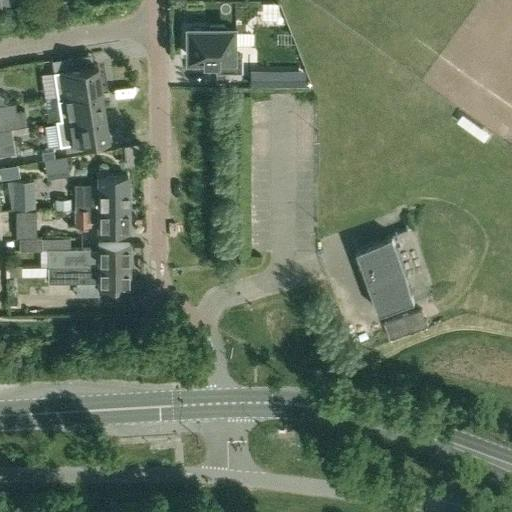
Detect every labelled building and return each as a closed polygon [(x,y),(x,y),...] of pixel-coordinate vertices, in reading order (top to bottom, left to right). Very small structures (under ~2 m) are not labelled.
[(189,38),(185,38),(185,52),(189,52),(189,56),(203,56),(203,59),(215,59),(215,71),(241,71),(241,54),(236,54),(235,28),(223,28),(223,24),(209,24),(209,28),(189,28),(189,38)] [(57,95),(101,88),(98,64),(53,70),(57,95)] [(262,69),(262,84),(292,84),(293,69),(262,69)] [(55,119),(56,120),(105,112),(101,88),(57,95),(60,118),(55,119)] [(13,114),(14,126),(26,124),(25,112),(13,114)] [(59,144),(109,137),(105,112),(56,120),(59,144)] [(25,158),(23,129),(8,130),(9,159),(25,158)] [(41,150),(42,159),(54,157),(53,149),(41,150)] [(0,166),(0,176),(0,178),(19,175),(17,163),(0,166)] [(129,187),(127,187),(127,176),(98,176),(97,183),(74,183),(74,208),(97,208),(129,208),(129,187)] [(35,207),(34,180),(7,181),(10,207),(35,207)] [(54,208),(71,208),(70,197),(54,198),(54,208)] [(129,231),(129,208),(97,208),(74,208),(74,212),(60,212),(60,225),(90,226),(90,222),(97,222),(97,232),(129,231)] [(408,228),(357,247),(380,310),(431,291),(408,228)] [(19,237),(19,249),(40,248),(41,248),(41,236),(36,236),(19,237)] [(62,248),(47,249),(47,261),(47,264),(62,264),(98,264),(130,264),(129,243),(97,244),(97,253),(90,253),(90,248),(70,248),(69,248),(62,248)] [(62,264),(47,264),(47,265),(47,266),(47,274),(47,275),(47,281),(62,281),(75,281),(98,280),(98,282),(98,288),(130,287),(130,264),(98,264),(62,264)] [(8,300),(7,304),(17,304),(16,295),(8,295),(8,300)] [(396,336),(435,322),(429,305),(390,320),(396,336)]
